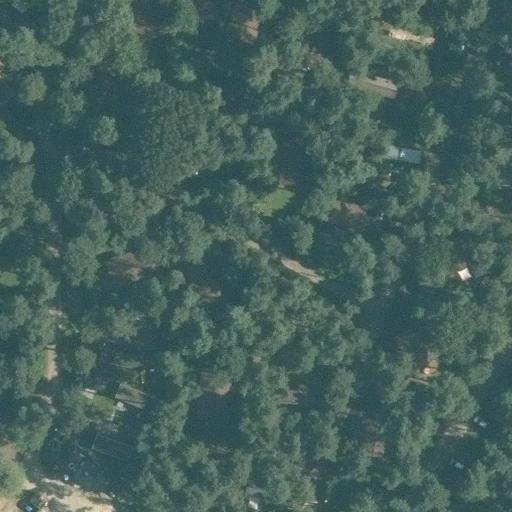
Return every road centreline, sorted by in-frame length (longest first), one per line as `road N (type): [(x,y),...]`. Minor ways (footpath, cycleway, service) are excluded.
road 1 (track): [(493,0),(384,311),(298,511)]
road 2 (track): [(0,502),(25,470),(51,404),(51,165),(40,93),(22,44),(0,34)]
road 3 (track): [(51,165),(85,148),(110,155),(384,311)]
road 4 (unclassified): [(410,511),(511,349)]
